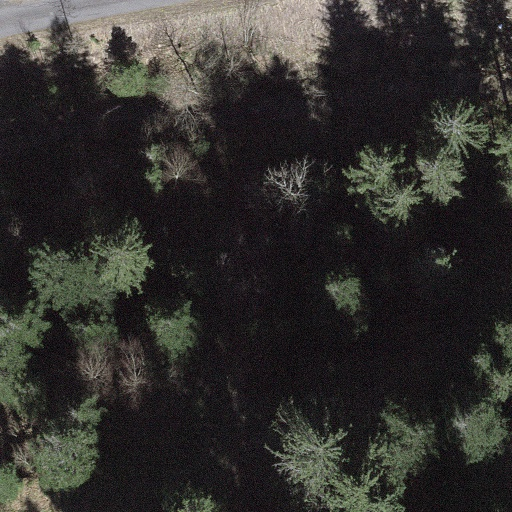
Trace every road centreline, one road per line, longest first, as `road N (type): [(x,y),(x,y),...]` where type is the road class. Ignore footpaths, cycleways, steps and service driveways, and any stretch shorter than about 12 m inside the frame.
road 1 (track): [(511,259),(235,464),(141,511)]
road 2 (track): [(0,27),(141,0)]
